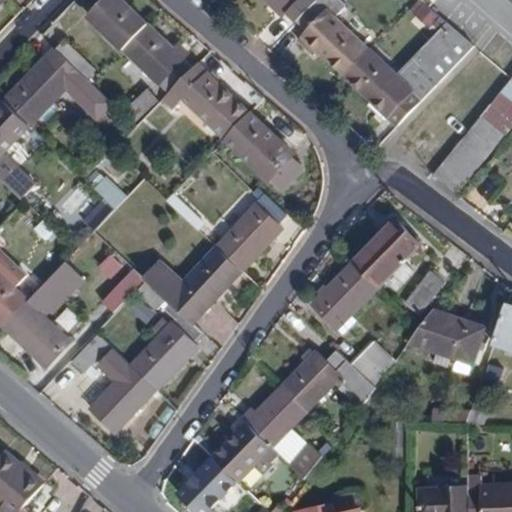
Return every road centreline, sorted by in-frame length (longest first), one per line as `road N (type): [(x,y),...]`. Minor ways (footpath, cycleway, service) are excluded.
road 1 (residential): [(132,505),(364,164)]
road 2 (residential): [(364,164),(171,0)]
road 3 (residential): [(364,164),(511,265)]
road 4 (residential): [(0,387),(132,505)]
